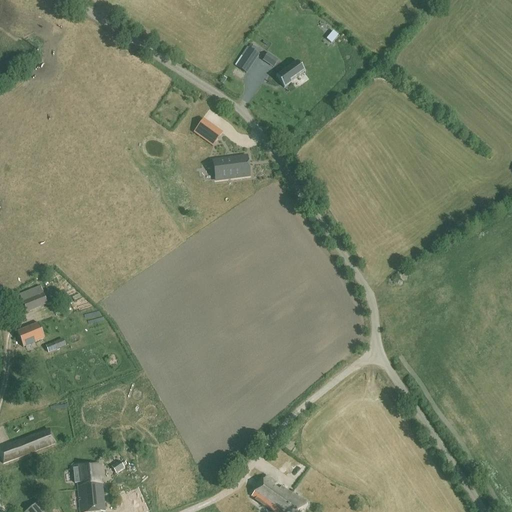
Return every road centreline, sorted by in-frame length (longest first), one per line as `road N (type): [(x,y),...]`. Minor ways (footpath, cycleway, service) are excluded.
road 1 (unclassified): [(374,357),(370,298),(247,114),(69,0)]
road 2 (unclassified): [(186,511),(231,488),(293,416),(374,357)]
road 3 (unclassified): [(483,511),(374,357)]
road 4 (unknown): [(0,404),(16,320),(51,305)]
